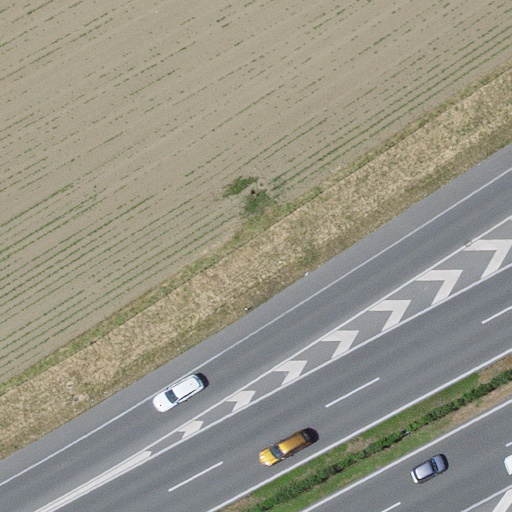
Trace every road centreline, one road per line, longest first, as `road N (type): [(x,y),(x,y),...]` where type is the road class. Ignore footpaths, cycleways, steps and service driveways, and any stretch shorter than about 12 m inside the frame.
road 1 (motorway): [(511,193),(29,511)]
road 2 (motorway): [(511,307),(129,511)]
road 3 (motorway): [(386,511),(511,444)]
